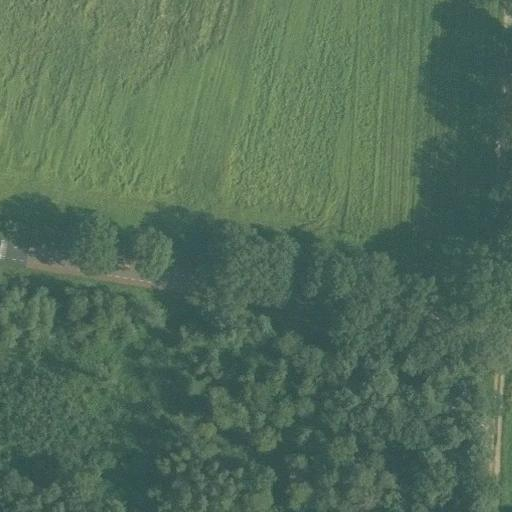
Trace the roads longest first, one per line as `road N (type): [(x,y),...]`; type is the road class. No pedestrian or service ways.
road 1 (secondary): [(0,252),(511,337)]
road 2 (track): [(507,0),(498,335)]
road 3 (track): [(493,511),(498,335)]
